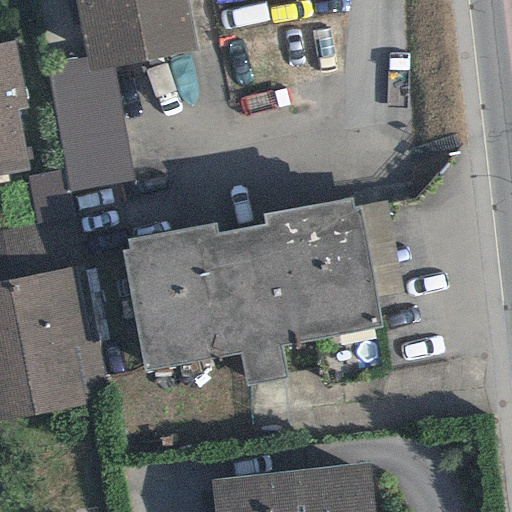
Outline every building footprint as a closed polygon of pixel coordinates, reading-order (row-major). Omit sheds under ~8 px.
[(185,0),(73,0),(85,58),(88,72),(111,68),(195,52),(185,0)] [(13,41),(0,43),(0,174),(27,170),(16,110),(25,108),(13,41)] [(132,181),(111,68),(88,72),(85,58),(44,66),(63,170),(68,193),(132,181)] [(63,170),(26,177),(35,225),(61,220),(73,218),(68,193),(63,170)] [(214,224),(126,241),(128,250),(120,251),(142,371),(239,354),(245,386),(285,378),(279,346),(380,328),(374,298),(357,206),(351,207),(349,198),(262,215),(264,226),(216,235),(214,224)] [(385,201),(357,206),(374,298),(402,292),(385,201)] [(0,232),(0,281),(68,268),(70,268),(61,220),(35,225),(0,232)] [(68,268),(0,281),(0,421),(85,405),(73,346),(83,345),(68,268)] [(375,511),(370,462),(209,480),(212,511),(375,511)]
